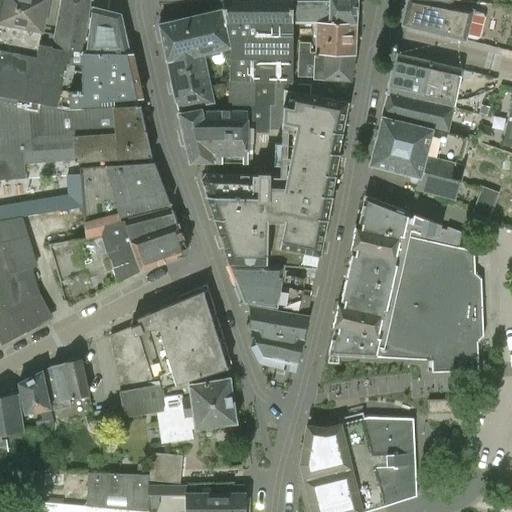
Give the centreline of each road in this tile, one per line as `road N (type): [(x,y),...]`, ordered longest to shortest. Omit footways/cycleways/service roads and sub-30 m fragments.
road 1 (residential): [(138,0),(165,136),(212,266)]
road 2 (residential): [(511,329),(505,239),(348,178)]
road 3 (residential): [(212,266),(0,370)]
road 4 (residential): [(298,401),(348,178)]
road 5 (residential): [(212,266),(256,380),(265,392),(298,401)]
road 6 (residential): [(414,511),(476,483),(511,391)]
road 7 (residential): [(348,178),(374,34)]
road 8 (residential): [(374,34),(511,68)]
